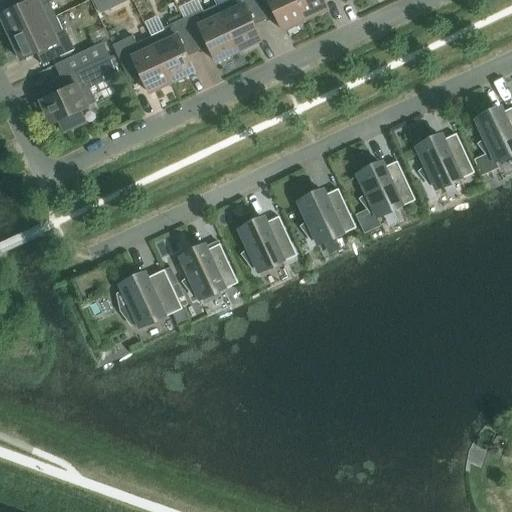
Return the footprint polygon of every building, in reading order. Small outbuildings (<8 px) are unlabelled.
[(0,16),(11,38),(56,17),(49,3),(52,1),(51,0),(17,0),(20,6),(0,16)] [(231,0),(218,6),(239,52),(261,41),(252,21),(263,16),(255,0),(231,0)] [(255,0),(263,16),(274,11),(283,31),(305,21),(295,0),(255,0)] [(295,0),(305,21),(328,10),(323,0),(295,0)] [(202,11),(183,19),(196,47),(207,42),(216,62),(239,52),(218,6),(203,13),(202,11)] [(56,17),(11,38),(21,61),(41,51),(47,63),(74,50),(65,30),(63,31),(56,17)] [(165,31),(151,38),(172,83),(195,73),(185,52),(196,47),(183,19),(164,29),(165,31)] [(172,83),(151,38),(137,44),(133,36),(113,46),(128,79),(140,73),(150,94),(172,83)] [(90,89),(119,75),(110,55),(109,56),(103,43),(56,65),(62,78),(51,83),(57,94),(40,102),(51,125),(59,121),(64,133),(85,123),(80,112),(88,108),(88,107),(96,103),(90,89)] [(476,122),(485,140),(479,145),(487,156),(491,154),(495,161),(511,153),(511,108),(495,117),(493,114),(476,122)] [(420,173),(428,183),(432,181),(436,189),(460,178),(461,180),(475,174),(457,134),(435,144),(434,141),(417,149),(426,167),(420,173)] [(373,209),(377,216),(401,205),(402,208),(416,201),(398,162),(376,172),(375,169),(358,177),(367,195),(360,200),(369,211),(373,209)] [(307,223),(301,228),(310,238),(314,237),(317,244),(342,233),(343,235),(357,229),(338,190),(317,199),(316,196),(299,204),(307,223)] [(248,250),(242,255),(251,266),(255,264),(258,271),(282,260),(284,263),(298,256),(279,217),(258,227),(257,224),(240,232),(248,250)] [(183,283),(192,294),(196,292),(199,299),(223,288),(224,290),(238,284),(220,245),(199,255),(197,251),(181,259),(189,278),(183,283)] [(129,305),(121,312),(132,325),(137,323),(139,327),(163,316),(164,318),(183,309),(165,270),(139,282),(138,279),(121,287),(129,305)] [(125,356),(121,337),(105,341),(109,359),(125,356)]
